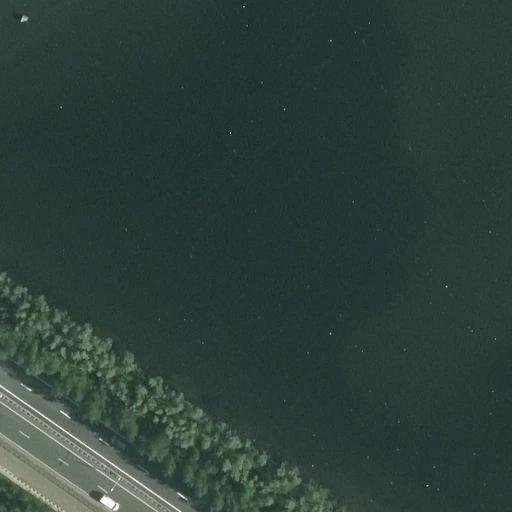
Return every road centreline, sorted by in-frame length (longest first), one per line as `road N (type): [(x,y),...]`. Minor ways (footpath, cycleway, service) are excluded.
road 1 (primary): [(207,511),(0,367)]
road 2 (primary): [(0,416),(137,511)]
